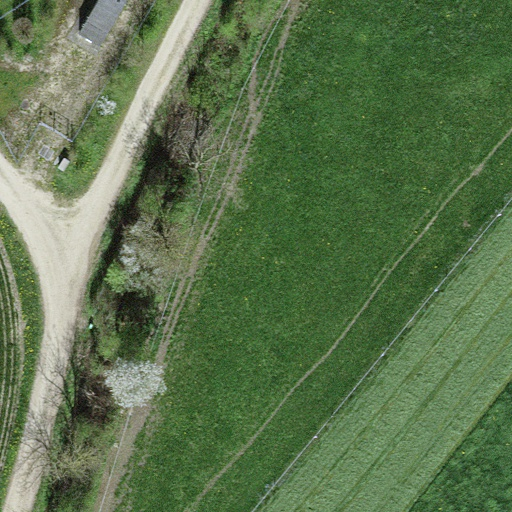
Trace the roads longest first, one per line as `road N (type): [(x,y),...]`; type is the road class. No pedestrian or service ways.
road 1 (track): [(180,0),(69,299)]
road 2 (track): [(69,299),(12,511)]
road 3 (track): [(0,171),(69,299)]
